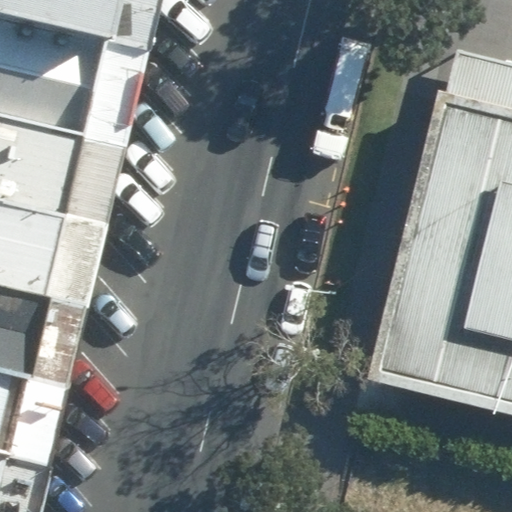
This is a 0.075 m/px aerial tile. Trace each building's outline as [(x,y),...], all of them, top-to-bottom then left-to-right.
[(125,0),(0,0),(0,10),(114,36),(125,0)] [(114,36),(0,10),(0,114),(93,136),(114,36)] [(511,66),(451,52),(375,369),(511,401),(511,66)] [(93,136),(0,114),(0,200),(74,218),(93,136)] [(74,218),(0,200),(0,282),(56,295),(74,218)] [(56,295),(0,282),(0,368),(37,377),(56,295)] [(37,377),(0,368),(0,453),(19,457),(37,377)] [(6,511),(19,457),(0,453),(0,511),(6,511)] [(457,500),(450,499),(447,511),(511,511),(511,472),(466,462),(457,500)]
